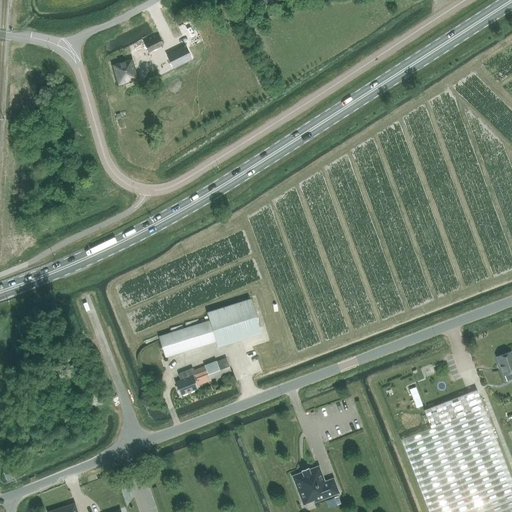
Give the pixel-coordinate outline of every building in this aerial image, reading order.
[(172,31),(145,44),(149,53),(176,40),(172,31)] [(111,65),(117,86),(138,80),(132,59),(111,65)] [(260,335),(250,300),(208,313),(210,321),(159,337),(165,358),(217,342),(218,348),(260,335)] [(503,376),(504,375),(506,380),(508,380),(511,378),(511,355),(511,352),(496,357),(503,376)] [(193,371),(196,378),(207,374),(210,381),(231,373),(225,358),(193,371)] [(196,378),(193,371),(192,368),(180,373),(181,375),(178,376),(180,380),(175,382),(180,395),(197,389),(194,383),(198,382),(196,378)] [(511,511),(511,482),(493,433),(476,390),(423,411),(430,428),(400,440),(427,511),(511,511)] [(302,473),(292,477),(303,505),(313,501),(314,503),(338,493),(333,479),(331,480),(326,482),(324,482),(318,467),(308,470),(307,469),(306,469),(306,470),(307,470),(307,471),(303,473),(302,471),(303,471),(302,471),(301,471),(302,473)] [(336,506),(334,499),(326,501),(329,508),(336,506)] [(77,511),(75,502),(48,511),(47,511),(77,511)]
